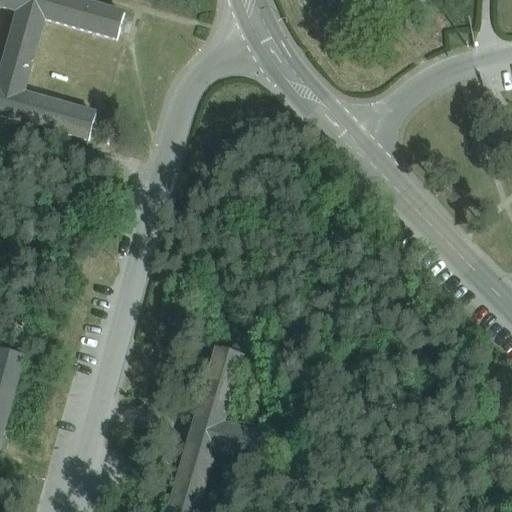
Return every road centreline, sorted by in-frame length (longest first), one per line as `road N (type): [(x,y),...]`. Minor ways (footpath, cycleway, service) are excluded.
road 1 (residential): [(69,511),(184,98),(204,71),(265,38)]
road 2 (tertiary): [(265,38),(308,98),(511,310)]
